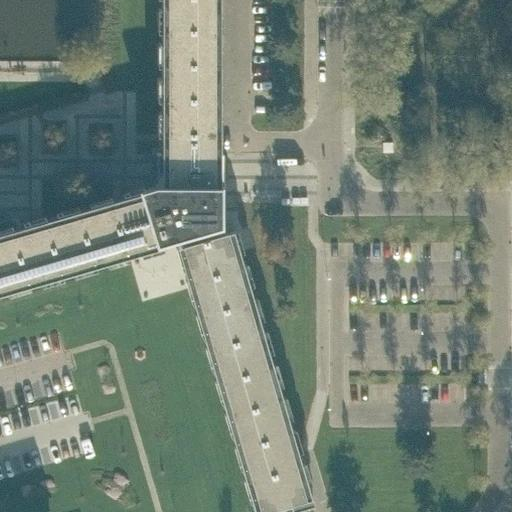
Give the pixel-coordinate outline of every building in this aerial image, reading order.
[(0,235),(0,287),(93,260),(93,259),(179,234),(260,511),(261,511),(306,499),(311,498),(297,452),(239,252),(233,230),(228,232),(220,234),(216,223),(220,222),(220,217),(219,217),(219,190),(220,190),(220,185),(214,185),(213,185),(213,184),(214,184),(214,154),(213,154),(213,153),(213,152),(214,152),(220,152),(220,129),(218,129),(218,120),(220,120),(220,112),(218,112),(218,103),(220,103),(220,95),(218,95),(218,86),(220,86),(220,78),(218,78),(218,69),(220,69),(220,61),(218,61),(218,52),(220,52),(220,43),(218,43),(218,34),(220,34),(220,26),(218,26),(218,17),(220,17),(220,9),(218,9),(218,0),(220,0),(219,0),(166,0),(166,152),(166,153),(166,154),(166,159),(166,163),(166,175),(166,179),(166,184),(167,184),(167,185),(157,185),(157,186),(155,186),(145,189),(145,190),(147,194),(15,233),(14,232),(0,235)] [(252,104),(276,103),(275,72),(252,73),(252,104)] [(392,152),(392,142),(382,142),(382,152),(392,152)] [(132,416),(143,414),(141,407),(165,401),(160,382),(126,391),(132,416)] [(0,476),(0,501),(2,511),(27,511),(18,472),(0,476)] [(195,487),(195,500),(203,500),(203,509),(213,509),(212,486),(195,487)]
